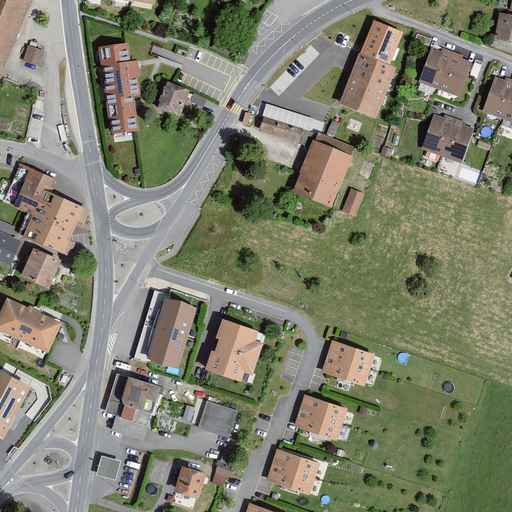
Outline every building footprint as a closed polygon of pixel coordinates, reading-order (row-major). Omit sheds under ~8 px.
[(0,0),(0,66),(29,0),(0,0)] [(511,12),(495,10),(491,36),(511,40),(511,12)] [(375,21),(362,55),(388,65),(403,33),(375,21)] [(99,48),(110,135),(138,131),(135,103),(130,65),(127,44),(99,48)] [(45,50),(28,45),(23,61),(39,65),(45,50)] [(469,62),(429,48),(419,80),(457,95),(469,62)] [(362,55),(359,53),(356,63),(341,104),(375,118),(395,68),(388,65),(362,55)] [(187,89),(161,78),(151,107),(176,117),(187,89)] [(511,85),(493,78),(482,111),(511,122),(511,85)] [(472,128),(432,115),(422,148),(460,162),(472,128)] [(303,131),(260,117),(256,129),(298,144),(303,131)] [(311,132),(289,192),(329,205),(349,146),(311,132)] [(28,167),(12,204),(31,212),(21,234),(68,255),(87,210),(50,192),(56,179),(28,167)] [(364,194),(350,188),(342,210),(355,214),(364,194)] [(16,239),(0,231),(0,255),(6,259),(16,239)] [(56,257),(27,244),(14,274),(41,286),(56,257)] [(57,319),(2,294),(0,298),(0,329),(44,350),(57,319)] [(198,308),(166,298),(147,358),(179,368),(198,308)] [(254,330),(219,316),(200,365),(237,379),(240,371),(246,374),(258,343),(251,340),(254,330)] [(371,353),(330,338),(319,369),(360,384),(371,353)] [(31,388),(0,371),(0,438),(4,440),(31,388)] [(159,387),(125,374),(116,397),(120,404),(111,429),(140,439),(159,387)] [(344,405),(304,392),(293,425),(333,438),(344,405)] [(236,411),(200,399),(192,425),(227,438),(236,411)] [(316,461),(273,447),(262,479),(305,493),(316,461)] [(121,461),(101,456),(96,475),(115,480),(121,461)] [(220,460),(213,482),(228,486),(234,464),(220,460)] [(204,473),(181,465),(174,489),(198,498),(204,473)] [(176,501),(194,506),(197,497),(178,492),(176,501)] [(275,511),(246,502),(242,511),(275,511)]
